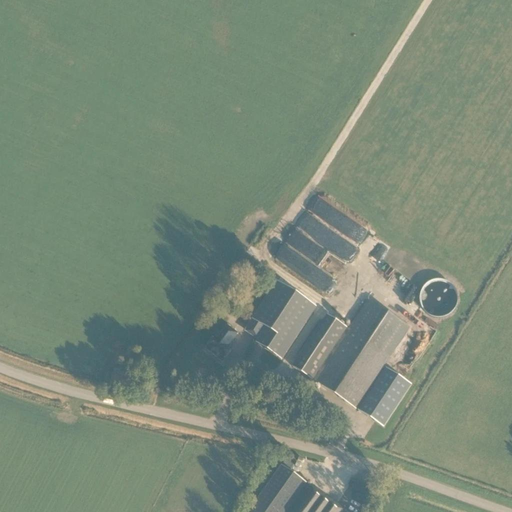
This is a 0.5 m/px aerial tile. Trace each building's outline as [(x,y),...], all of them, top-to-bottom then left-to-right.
[(282,360),(316,307),(278,282),(253,320),(266,329),(256,344),(282,360)] [(406,293),(415,299),(423,288),(414,282),(406,293)] [(293,368),(318,384),(356,409),(409,328),(368,301),(349,330),(327,316),(293,368)] [(216,337),(206,349),(222,363),(233,350),(228,346),(238,334),(228,326),(218,339),(216,337)] [(126,391),(128,384),(129,380),(125,379),(127,371),(115,369),(113,376),(112,376),(110,387),(126,391)] [(412,386),(411,384),(386,369),(359,410),(385,427),(412,386)] [(287,511),(307,484),(290,473),(295,467),(286,461),(250,511),(287,511)] [(346,511),(309,486),(289,511),(346,511)]
